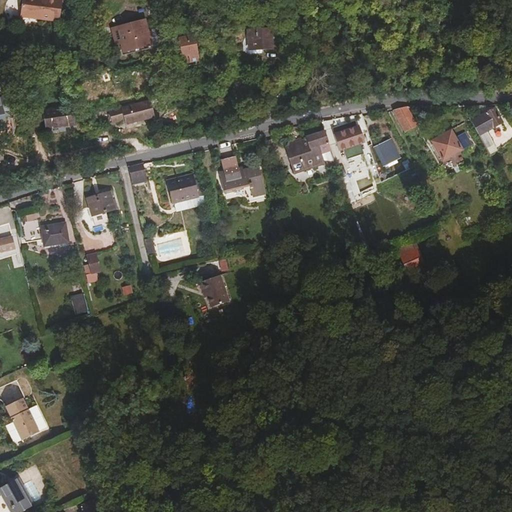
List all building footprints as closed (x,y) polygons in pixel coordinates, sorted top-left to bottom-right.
[(60,27),(64,3),(41,0),(23,0),(20,21),(60,27)] [(147,52),(143,33),(115,39),(117,51),(124,50),(126,57),(147,52)] [(270,60),(270,40),(248,40),(247,59),(239,60),(247,66),(260,66),(260,60),(270,60)] [(200,71),(195,45),(179,48),(185,74),(200,71)] [(21,118),(19,107),(16,99),(0,102),(0,141),(20,137),(17,121),(21,120),(21,118)] [(154,120),(152,111),(150,102),(135,105),(122,109),(127,127),(154,120)] [(76,127),(73,114),(71,106),(60,108),(47,112),(49,122),(52,133),(76,127)] [(506,124),(504,120),(497,111),(490,116),(475,128),(484,141),(492,135),(506,124)] [(419,129),(414,120),(409,113),(405,114),(395,118),(398,124),(408,139),(420,132),(419,129)] [(358,129),(336,133),(341,159),(363,155),(358,129)] [(442,169),(466,155),(475,150),(469,139),(465,133),(458,137),(454,133),(436,144),(429,148),(442,169)] [(326,159),(333,155),(326,135),(309,140),(311,145),(307,147),(304,141),(286,148),(292,166),(296,178),(319,170),(319,167),(328,164),(326,159)] [(399,165),(394,150),(385,153),(390,168),(399,165)] [(390,168),(385,153),(379,155),(385,171),(390,168)] [(0,174),(12,172),(10,164),(0,166),(0,174)] [(268,197),(265,184),(262,169),(247,172),(246,169),(223,172),(226,185),(227,197),(249,192),(250,200),(268,197)] [(150,187),(148,178),(146,172),(131,176),(133,191),(150,187)] [(193,188),(190,172),(185,173),(164,178),(169,200),(194,194),(193,188)] [(196,204),(194,194),(169,200),(171,209),(196,204)] [(116,214),(114,207),(111,196),(98,199),(86,203),(91,221),(102,218),(116,214)] [(71,239),(67,227),(63,217),(48,222),(34,227),(37,239),(41,249),(62,242),(71,239)] [(104,228),(102,218),(91,221),(93,231),(104,228)] [(417,242),(401,246),(405,259),(420,255),(417,242)] [(1,248),(0,245),(0,250),(1,250),(3,258),(4,261),(18,256),(14,244),(1,248)] [(156,260),(152,244),(143,247),(146,262),(156,260)] [(103,272),(100,261),(98,252),(85,255),(89,274),(103,272)] [(226,307),(217,280),(199,287),(211,312),(226,307)] [(215,334),(214,328),(202,331),(204,337),(215,334)] [(39,429),(25,398),(16,382),(0,390),(0,394),(14,424),(21,438),(39,429)] [(32,511),(35,511),(25,494),(19,483),(0,492),(0,500),(6,511),(32,511)]
